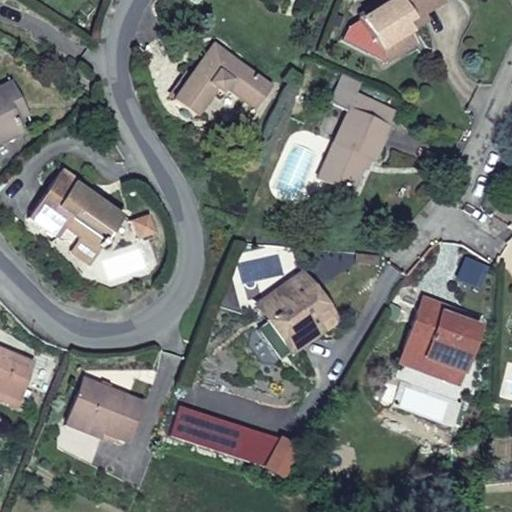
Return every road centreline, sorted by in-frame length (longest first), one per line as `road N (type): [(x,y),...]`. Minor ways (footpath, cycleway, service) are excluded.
road 1 (residential): [(124,0),(108,53),(125,140),(187,214),(195,252),(184,283),(141,329),(97,341),(33,313),(0,281)]
road 2 (residential): [(511,65),(397,252)]
